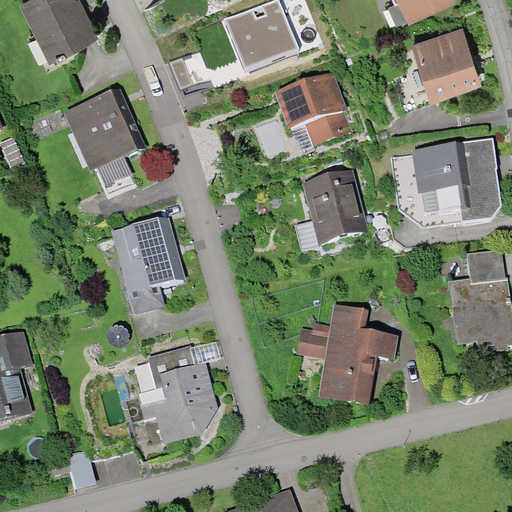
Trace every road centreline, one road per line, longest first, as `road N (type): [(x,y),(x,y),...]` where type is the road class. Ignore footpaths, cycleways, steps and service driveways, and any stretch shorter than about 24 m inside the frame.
road 1 (residential): [(267,461),(175,126),(119,0)]
road 2 (residential): [(267,461),(511,405)]
road 3 (residential): [(64,511),(267,461)]
